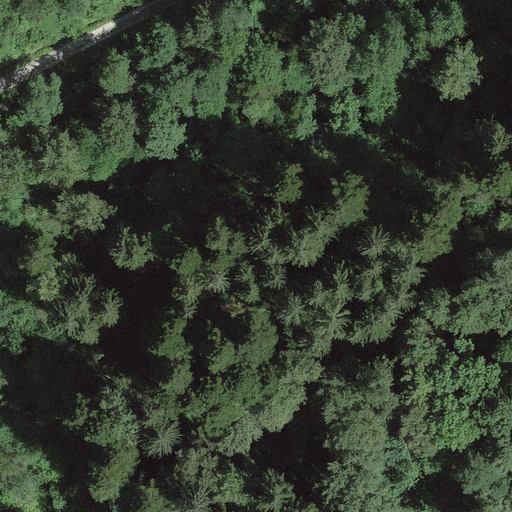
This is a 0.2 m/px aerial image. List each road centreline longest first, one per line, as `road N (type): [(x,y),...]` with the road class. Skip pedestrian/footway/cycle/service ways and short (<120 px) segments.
road 1 (track): [(0,87),(160,0)]
road 2 (track): [(450,511),(511,346)]
